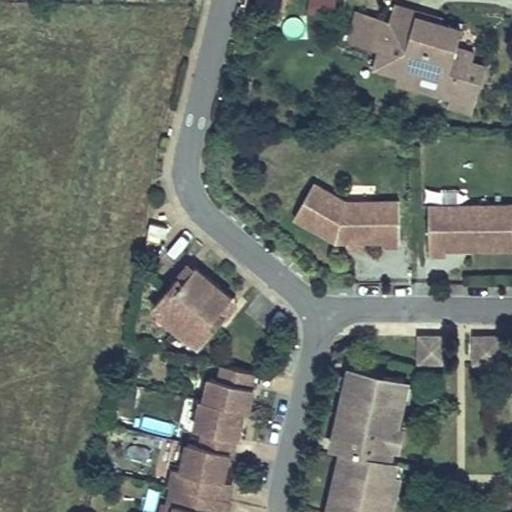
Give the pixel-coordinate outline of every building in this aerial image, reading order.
[(334,17),(335,0),(307,0),(307,15),(334,17)] [(393,20),(385,52),(408,57),(415,22),(442,30),(444,20),(396,8),(393,20)] [(381,17),(373,49),(385,52),(393,20),(381,17)] [(408,57),(385,52),(381,68),(405,75),(407,70),(431,76),(433,70),(446,73),(442,91),(457,95),(457,103),(479,108),(488,70),(475,66),(477,56),(459,52),(463,35),(442,30),(415,22),(408,57)] [(407,70),(405,75),(403,81),(442,91),(446,73),(433,70),(431,76),(407,70)] [(402,246),(402,201),(349,201),(317,183),(297,217),(339,241),(342,236),(349,236),(350,241),(385,241),(385,246),(402,246)] [(511,248),(511,204),(431,205),(432,255),(449,255),(449,249),(511,248)] [(170,229),(151,224),(149,234),(167,239),(170,229)] [(196,332),(192,337),(202,345),(217,328),(211,323),(220,314),(232,299),(220,289),(221,287),(209,277),(208,278),(196,268),(183,283),(175,292),(169,288),(155,305),(165,314),(169,309),(196,332)] [(178,278),(169,288),(175,292),(183,283),(178,278)] [(165,314),(163,315),(191,339),(192,337),(196,332),(169,309),(165,314)] [(220,314),(211,323),(217,328),(225,318),(220,314)] [(446,337),(421,336),(421,361),(446,362),(446,337)] [(501,337),(481,337),(481,362),(501,362),(501,337)] [(175,511),(227,511),(230,501),(228,500),(232,484),(230,483),(236,455),(239,456),(242,441),(244,441),(250,412),(255,413),(260,389),(257,388),(260,373),(224,365),(220,381),(211,379),(206,402),(203,401),(197,430),(206,432),(202,447),(190,444),(183,473),(176,471),(172,488),(174,489),(171,506),(176,507),(175,511)] [(386,375),(352,367),(350,374),(385,382),(386,375)] [(385,382),(350,374),(350,376),(346,391),(335,441),(365,448),(363,454),(372,456),(370,463),(343,456),(330,511),(385,511),(394,475),(398,476),(401,462),(394,460),(397,448),(393,447),(398,427),(401,428),(408,401),(402,400),(406,384),(407,379),(386,375),(385,382)] [(411,385),(406,384),(402,400),(408,401),(411,385)] [(121,390),(119,416),(133,417),(135,391),(121,390)] [(401,428),(398,427),(393,447),(397,448),(403,449),(408,429),(401,428)] [(365,448),(335,441),(333,449),(345,451),(343,456),(370,463),(372,456),(363,454),(365,448)] [(398,476),(394,475),(385,511),(396,511),(404,478),(398,476)]
